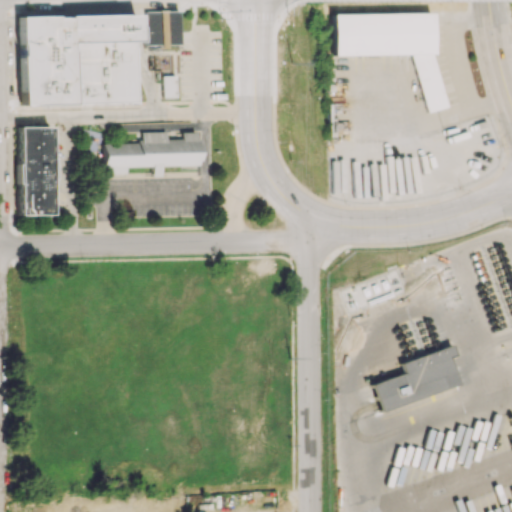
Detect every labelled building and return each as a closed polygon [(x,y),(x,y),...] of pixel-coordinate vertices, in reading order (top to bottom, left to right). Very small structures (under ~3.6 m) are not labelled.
[(143,12),(143,45),(157,45),(156,11),(143,12)] [(177,11),(157,11),(157,45),(177,46),(177,11)] [(331,12),(332,54),(408,54),(426,111),(446,105),(431,54),(431,11),(331,12)] [(18,105),(135,103),(133,14),(16,17),(18,105)] [(174,75),(161,76),(161,97),(175,97),(174,75)] [(16,125),(16,214),(47,214),(48,125),(16,125)] [(102,142),(103,166),(196,164),(196,140),(102,142)] [(449,343),(399,362),(403,372),(370,384),(380,411),(455,382),(445,357),(453,354),(449,343)]
